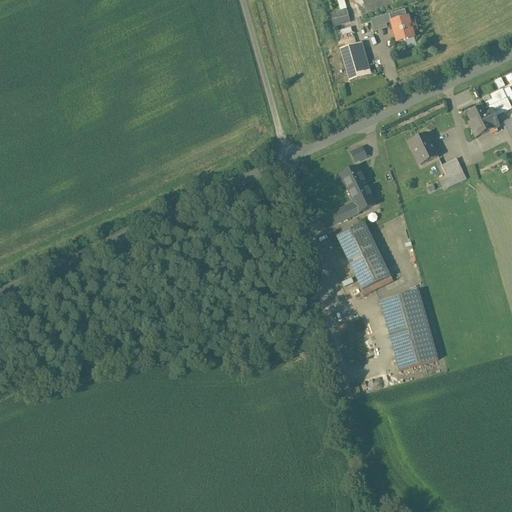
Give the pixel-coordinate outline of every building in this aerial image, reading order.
[(405,10),(389,15),(391,22),(407,18),(405,10)] [(341,12),(331,15),(334,27),(350,22),(346,11),(341,12)] [(389,15),(372,21),(375,32),(387,29),(385,25),(391,23),(391,22),(389,15)] [(407,18),(391,22),(391,23),(397,44),(414,39),(412,33),(417,32),(414,22),(409,23),(408,17),(407,18)] [(356,46),(341,51),(350,81),(365,77),(356,46)] [(504,78),(497,81),(500,90),(508,87),(504,78)] [(470,90),(455,95),(458,104),(473,99),(470,90)] [(492,119),(494,118),(511,110),(508,103),(502,91),(491,96),(493,101),(487,104),(489,108),(485,110),(489,119),(491,118),(492,119)] [(483,108),(468,115),(479,137),(499,127),(494,118),(492,119),(491,118),(489,119),(485,110),(483,108)] [(428,135),(410,143),(421,166),(439,157),(428,135)] [(358,163),(371,158),(367,146),(354,151),(358,163)] [(457,160),(442,167),(448,179),(440,183),(444,190),(466,180),(457,160)] [(357,168),(341,176),(355,204),(359,213),(360,214),(376,206),(357,168)] [(359,213),(355,204),(333,215),(337,224),(359,213)] [(365,224),(337,238),(363,292),(391,278),(365,224)] [(419,292),(380,303),(399,372),(438,361),(419,292)] [(359,383),(364,395),(373,391),(371,385),(369,379),(359,383)]
